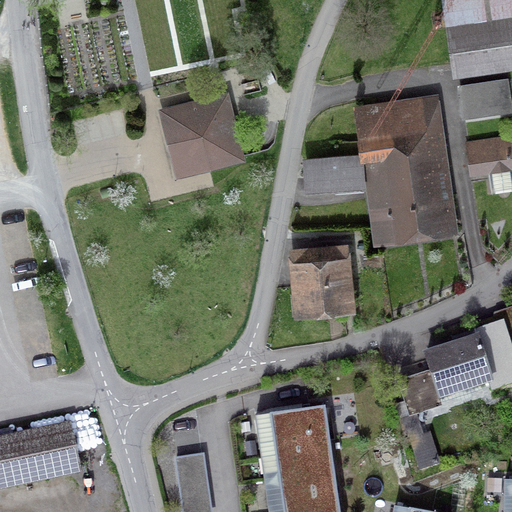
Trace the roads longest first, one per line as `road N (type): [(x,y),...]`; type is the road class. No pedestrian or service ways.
road 1 (unclassified): [(114,409),(47,186),(19,0)]
road 2 (residential): [(246,367),(320,38),(338,0)]
road 3 (residential): [(511,274),(423,318),(246,367)]
road 4 (unclassified): [(114,409),(246,367)]
